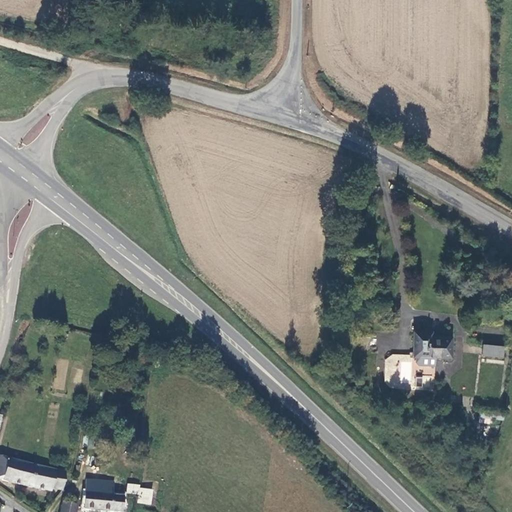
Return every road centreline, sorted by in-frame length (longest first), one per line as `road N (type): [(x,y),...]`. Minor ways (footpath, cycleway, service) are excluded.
road 1 (secondary): [(49,192),(194,310),(415,511)]
road 2 (tertiary): [(511,229),(351,140),(293,119)]
road 3 (tertiary): [(293,119),(132,77)]
road 4 (unclassified): [(9,160),(4,326)]
road 5 (unclassified): [(4,326),(18,255),(49,192)]
road 6 (track): [(132,77),(0,38)]
